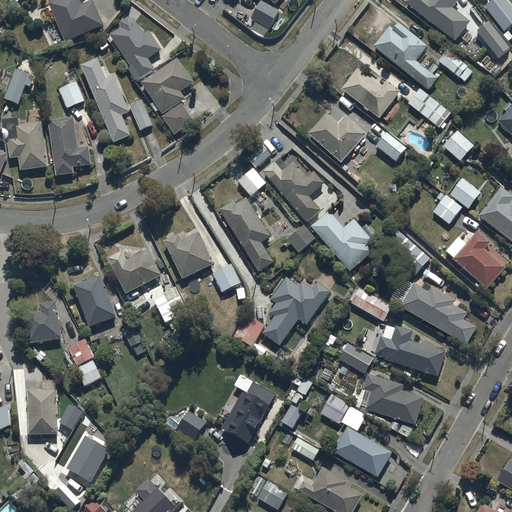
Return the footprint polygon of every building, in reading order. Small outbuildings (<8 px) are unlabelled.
[(50,17),(36,0),(20,13),(33,30),(50,17)] [(76,0),(71,0),(48,10),(64,47),(104,31),(93,5),(81,10),(76,0)] [(283,0),(257,0),(263,4),(266,1),(276,9),(283,0)] [(404,0),(404,1),(455,41),(470,22),(452,8),(458,0),(404,0)] [(511,24),(511,5),(507,0),(491,0),(485,6),(505,30),(511,24)] [(261,5),(250,24),(255,27),(251,33),(265,41),(280,15),(261,5)] [(120,28),(122,32),(109,40),(130,71),(127,73),(136,88),(156,76),(148,64),(162,56),(150,35),(144,39),(133,21),(120,28)] [(390,25),(374,45),(429,90),(439,77),(417,60),(429,45),(400,22),(395,28),(390,25)] [(477,31),(498,57),(510,48),(489,22),(477,31)] [(449,50),(439,61),(463,82),(473,71),(449,50)] [(98,63),(81,70),(114,148),(131,141),(122,121),(130,118),(114,81),(107,84),(98,63)] [(178,63),(141,87),(161,120),(185,104),(180,96),(194,87),(178,63)] [(358,64),(341,86),(380,117),(401,90),(388,80),(385,85),(358,64)] [(34,80),(15,73),(4,104),(19,110),(26,91),(29,93),(34,80)] [(77,84),(58,93),(67,114),(86,106),(77,84)] [(452,113),(421,88),(409,102),(440,127),(441,126),(443,128),(447,124),(444,122),(452,113)] [(143,102),(130,106),(139,135),(152,130),(143,102)] [(511,105),(497,120),(511,135),(511,105)] [(182,108),(162,122),(174,139),(194,126),(182,108)] [(327,110),(308,131),(343,162),(368,134),(347,115),(341,123),(327,110)] [(440,145),(409,121),(397,137),(428,161),(440,145)] [(9,150),(10,164),(18,163),(20,177),(48,174),(43,128),(19,130),(19,123),(1,125),(4,151),(9,150)] [(74,123),(48,126),(55,181),(75,178),(74,174),(91,172),(89,152),(78,154),(74,123)] [(457,129),(444,144),(461,161),(475,146),(457,129)] [(387,131),(377,144),(398,161),(408,148),(387,131)] [(263,143),(248,157),(257,168),(273,154),(263,143)] [(276,161),(264,171),(307,222),(322,209),(310,195),(326,182),(316,171),(309,177),(295,161),(284,170),(276,161)] [(253,167),(239,180),(252,196),(267,183),(253,167)] [(464,177),(451,194),(469,209),(482,192),(464,177)] [(511,193),(501,185),(478,216),(511,240),(511,193)] [(463,207),(447,195),(442,191),(438,198),(442,201),(434,212),(451,224),(463,207)] [(236,199),(221,209),(227,219),(223,222),(226,227),(230,224),(260,271),(275,261),(263,241),(273,235),(248,196),(238,202),(236,199)] [(330,209),(311,225),(350,271),(374,251),(368,245),(373,240),(354,218),(344,226),(330,209)] [(304,224),(287,238),(299,252),(316,238),(304,224)] [(431,258),(397,228),(382,245),(417,274),(431,258)] [(490,241),(477,230),(465,243),(459,237),(447,251),(454,257),(453,258),(479,281),(476,284),(480,287),(483,284),(487,288),(506,266),(485,247),(490,241)] [(180,233),(165,240),(183,279),(213,264),(198,232),(183,239),(180,233)] [(123,249),(108,257),(127,294),(163,275),(149,249),(129,259),(123,249)] [(233,263),(214,272),(223,291),(242,282),(233,263)] [(102,273),(74,284),(91,327),(119,316),(102,273)] [(430,290),(415,281),(404,275),(390,300),(403,306),(411,311),(467,344),(478,326),(465,319),(470,312),(455,303),(457,299),(433,285),(430,290)] [(277,302),(271,312),(276,315),(264,333),(281,345),(300,318),(309,324),(332,291),(318,282),(314,288),(303,280),(300,284),(288,276),(272,299),(277,302)] [(193,318),(176,286),(163,293),(179,325),(193,318)] [(359,286),(350,302),(385,322),(394,307),(359,286)] [(25,312),(28,341),(63,337),(58,300),(41,302),(42,310),(25,312)] [(235,337),(254,346),(265,324),(246,315),(235,337)] [(148,350),(134,323),(123,328),(137,356),(148,350)] [(383,333),(376,354),(387,358),(386,359),(440,376),(448,351),(412,339),(415,330),(396,324),(392,336),(383,333)] [(84,339),(69,347),(79,367),(76,368),(85,386),(103,377),(84,339)] [(374,358),(348,342),(339,357),(365,373),(374,358)] [(369,373),(363,391),(371,393),(366,408),(416,425),(425,396),(404,389),(405,385),(369,373)] [(312,384),(304,379),(297,391),(305,396),(312,384)] [(28,389),(29,433),(60,433),(59,380),(41,380),(42,388),(28,389)] [(221,429),(249,444),(276,394),(254,382),(248,394),(241,390),(221,429)] [(349,406),(331,395),(321,413),(339,423),(345,414),(349,406)] [(0,430),(11,425),(9,404),(0,408),(0,430)] [(61,423),(73,430),(83,411),(71,405),(61,423)] [(303,413),(291,406),(281,424),(292,430),(303,413)] [(207,422),(188,410),(176,429),(195,441),(207,422)] [(392,453),(348,428),(334,452),(378,478),(392,453)] [(67,469),(92,483),(111,450),(85,436),(67,469)] [(321,449),(297,436),(290,448),(314,462),(321,449)] [(511,458),(508,456),(495,478),(511,488),(511,458)] [(61,472),(48,459),(37,470),(55,488),(65,478),(60,473),(61,472)] [(325,466),(316,481),(303,474),(295,487),(300,490),(338,511),(354,511),(365,494),(347,484),(349,480),(325,466)] [(178,511),(180,510),(149,477),(135,490),(146,502),(135,511),(178,511)] [(269,480),(259,498),(279,509),(289,492),(269,480)] [(12,494),(17,501),(29,491),(23,484),(12,494)] [(73,510),(82,501),(65,484),(56,493),(73,510)] [(108,511),(111,510),(100,499),(95,504),(92,502),(87,508),(82,511),(108,511)] [(500,511),(482,501),(475,511),(511,511),(511,507),(509,511),(500,511)]
